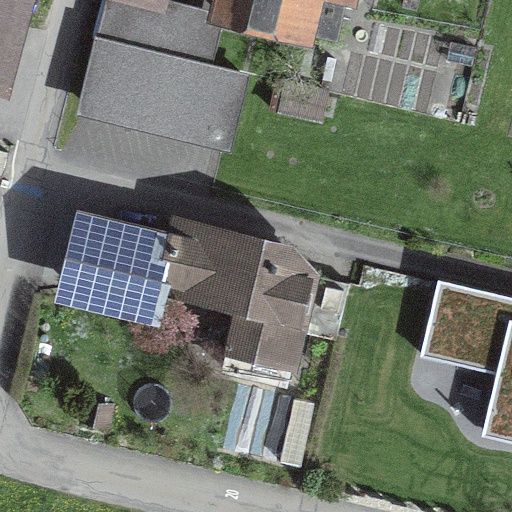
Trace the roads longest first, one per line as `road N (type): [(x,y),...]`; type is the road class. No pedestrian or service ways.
road 1 (residential): [(28,171),(511,282)]
road 2 (residential): [(0,436),(56,463),(274,511)]
road 3 (residential): [(71,0),(28,171)]
road 4 (residential): [(28,171),(0,317)]
